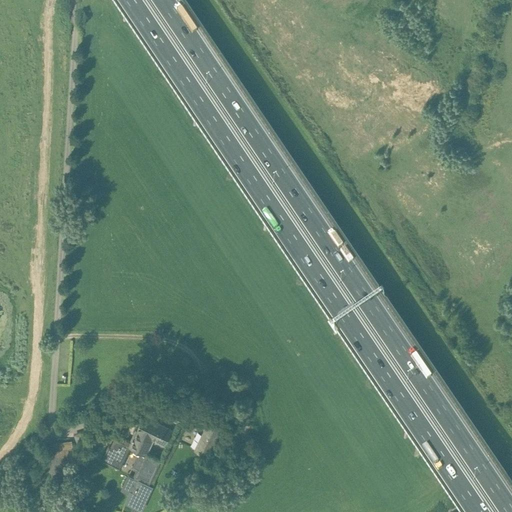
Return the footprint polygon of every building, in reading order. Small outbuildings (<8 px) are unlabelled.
[(154,398),(149,410),(179,425),(184,413),(154,398)] [(187,403),(182,411),(192,416),(205,423),(210,414),(196,407),(187,403)] [(211,415),(194,449),(210,456),(226,423),(211,415)] [(116,441),(112,449),(126,456),(131,447),(141,452),(134,467),(139,469),(134,478),(129,475),(122,490),(131,495),(127,502),(141,509),(152,487),(148,485),(160,461),(147,455),(154,440),(165,445),(173,430),(143,416),(137,430),(136,429),(128,446),(116,441)] [(239,425),(235,443),(246,445),(250,427),(239,425)] [(71,444),(48,446),(51,479),(75,476),(71,444)]
